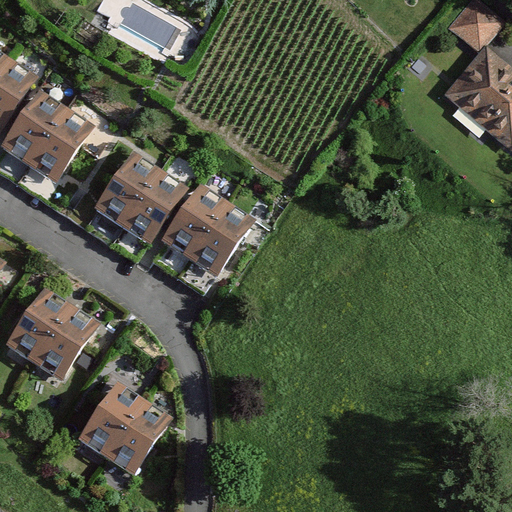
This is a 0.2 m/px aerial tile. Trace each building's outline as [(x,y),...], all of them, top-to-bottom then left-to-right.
[(455,36),(481,59),(505,32),(479,9),(455,36)] [(0,95),(17,68),(0,58),(0,95)] [(511,77),(491,59),(452,103),(511,156),(511,77)] [(0,135),(12,143),(40,94),(46,86),(17,68),(0,95),(0,135)] [(33,175),(70,112),(40,94),(12,143),(3,157),(33,175)] [(70,112),(33,175),(61,192),(99,129),(70,112)] [(123,234),(161,174),(136,158),(98,218),(123,234)] [(161,248),(195,195),(161,174),(123,234),(157,255),(161,248)] [(191,266),(229,205),(200,186),(195,195),(161,248),(191,266)] [(258,223),(229,205),(191,266),(219,284),(258,223)] [(0,281),(8,268),(0,262),(0,281)] [(41,368),(73,315),(45,299),(14,352),(41,368)] [(100,331),(73,315),(41,368),(69,384),(100,331)] [(107,465),(141,412),(116,397),(82,449),(107,465)] [(141,412),(107,465),(135,483),(169,430),(141,412)]
